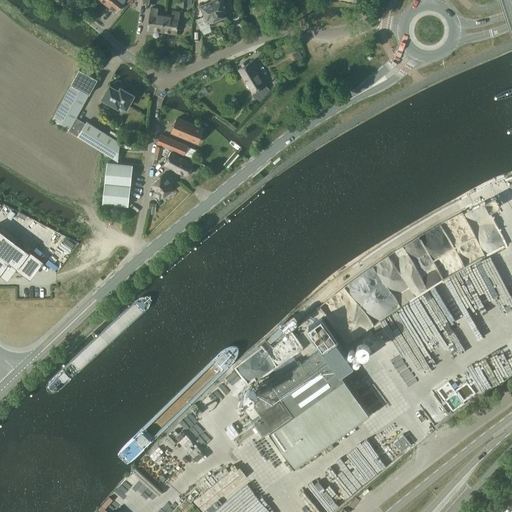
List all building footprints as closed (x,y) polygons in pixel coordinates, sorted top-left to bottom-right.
[(110,0),(107,5),(111,7),(110,8),(114,12),(115,11),(116,11),(124,0),(127,0),(131,3),(132,0),(110,0)] [(216,25),(218,22),(221,21),(225,21),(227,18),(225,11),(227,10),(223,0),(212,0),(212,1),(201,6),(205,16),(197,19),(201,29),(210,25),(209,23),(211,22),(212,24),(216,25)] [(153,30),(162,31),(164,16),(157,15),(158,9),(151,7),(148,28),(154,28),(153,30)] [(171,17),(164,16),(162,31),(171,32),(171,31),(177,32),(180,12),(172,11),(171,17)] [(298,52),(293,54),(295,60),(301,57),(298,52)] [(246,61),(242,63),(243,66),(239,69),(253,92),(251,93),(255,99),(271,91),(270,89),(266,85),(256,69),(258,68),(253,61),(247,64),(246,61)] [(65,125),(64,128),(76,136),(77,135),(118,162),(120,141),(86,120),(85,122),(76,117),(97,78),(79,68),(77,72),(52,118),(65,125)] [(110,85),(103,99),(106,100),(118,107),(121,101),(128,105),(134,94),(121,87),(119,90),(110,85)] [(171,131),(176,132),(197,142),(203,128),(177,117),(171,131)] [(156,144),(164,147),(176,152),(181,154),(185,145),(159,133),(156,144)] [(154,158),(162,159),(164,147),(156,146),(154,158)] [(164,164),(176,170),(187,176),(194,163),(176,153),(171,151),(164,164)] [(133,164),(108,162),(103,203),(128,205),(133,164)] [(172,188),(171,187),(175,184),(166,172),(152,183),(156,188),(153,190),(158,197),(162,194),(163,196),(172,188)] [(0,254),(15,266),(23,273),(25,271),(30,275),(32,272),(33,272),(41,261),(0,229),(0,254)] [(0,273),(3,276),(6,278),(8,275),(15,266),(0,254),(0,273)] [(323,347),(240,406),(244,410),(253,403),(260,413),(252,419),(263,435),(269,430),(295,466),(370,413),(345,377),(359,367),(325,318),(311,328),(323,347)] [(403,434),(393,442),(401,452),(411,444),(403,434)] [(178,511),(163,498),(149,511),(178,511)]
